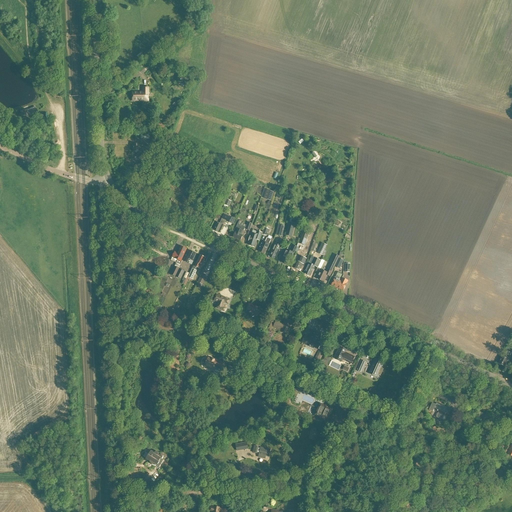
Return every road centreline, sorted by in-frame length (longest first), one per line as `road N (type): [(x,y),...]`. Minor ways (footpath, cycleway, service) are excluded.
road 1 (tertiary): [(511,385),(138,209),(107,177)]
road 2 (track): [(363,412),(190,331),(118,321)]
road 3 (track): [(308,482),(363,412),(399,417),(420,383),(497,413)]
road 4 (track): [(126,494),(308,482)]
road 5 (tertiary): [(107,177),(94,0)]
road 6 (track): [(126,494),(118,321)]
road 7 (track): [(196,0),(194,25),(178,45),(117,88),(91,96)]
road 8 (track): [(118,321),(103,271),(101,191)]
